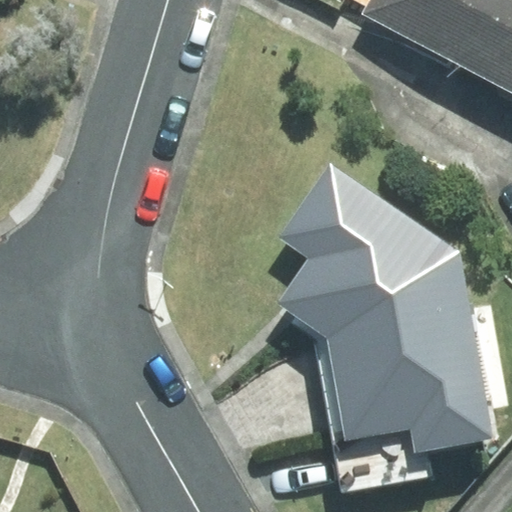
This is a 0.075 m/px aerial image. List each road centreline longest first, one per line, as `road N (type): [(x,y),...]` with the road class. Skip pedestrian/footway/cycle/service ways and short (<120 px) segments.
road 1 (residential): [(99,317),(104,219),(168,0)]
road 2 (residential): [(198,511),(122,379),(99,317)]
